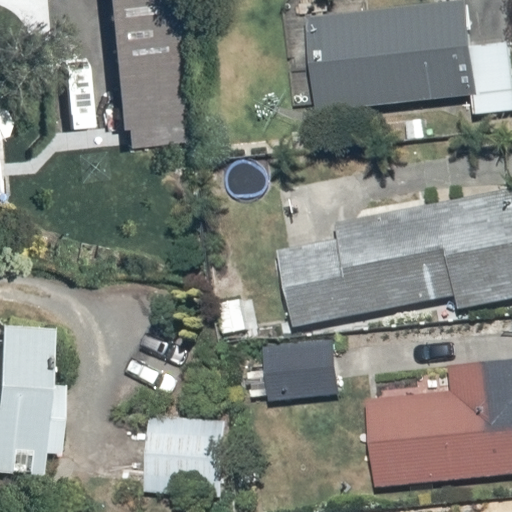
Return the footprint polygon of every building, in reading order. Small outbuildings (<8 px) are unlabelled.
[(181,0),(115,0),(125,125),(134,124),(136,141),(192,136),(181,0)] [(401,0),(403,8),(320,16),(330,115),(481,100),(482,117),(511,114),(511,41),(484,44),(480,5),(443,8),(442,0),(401,0)] [(511,197),(287,240),(304,330),(463,300),(465,313),(511,304),(511,197)] [(249,296),(223,298),(228,341),(254,338),(249,296)] [(0,475),(53,477),(54,456),(72,456),(75,386),(64,385),(66,327),(4,325),(3,363),(0,363),(0,475)] [(348,337),(276,341),(279,399),(351,396),(348,337)] [(464,388),(381,392),(385,487),(511,481),(511,361),(463,364),(464,388)] [(232,417),(155,415),(154,494),(230,496),(232,417)]
